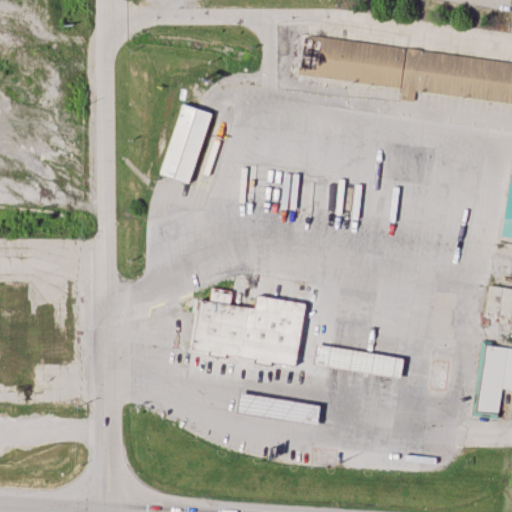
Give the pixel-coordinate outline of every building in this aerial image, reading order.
[(511,61),(302,37),(298,76),(402,88),(401,101),(414,102),(415,93),(511,103),(511,61)] [(160,174),(192,184),(214,112),(182,103),(160,174)] [(511,170),(501,236),(511,237),(511,170)] [(486,312),(511,314),(511,286),(488,285),(486,312)] [(406,358),(322,345),(328,301),(271,292),(266,325),(277,326),(271,366),(317,373),(318,365),(403,378),(406,358)] [(511,389),(511,347),(483,344),(475,413),(499,416),(503,388),(511,389)] [(324,404),(243,393),(241,412),(321,424),(324,404)]
